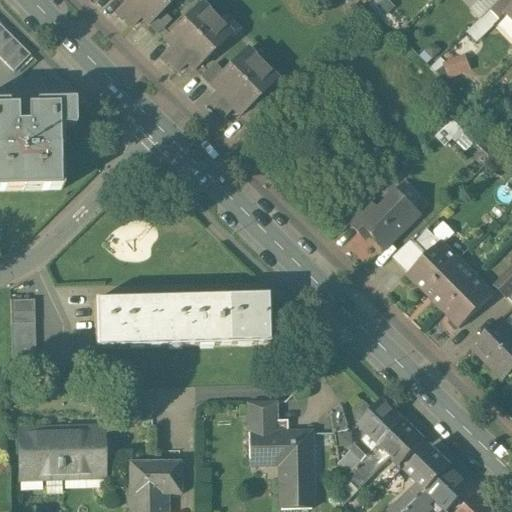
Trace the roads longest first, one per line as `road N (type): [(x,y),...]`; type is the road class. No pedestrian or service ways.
road 1 (primary): [(155,139),(511,471)]
road 2 (residential): [(0,271),(35,254),(155,139)]
road 3 (primary): [(24,0),(155,139)]
